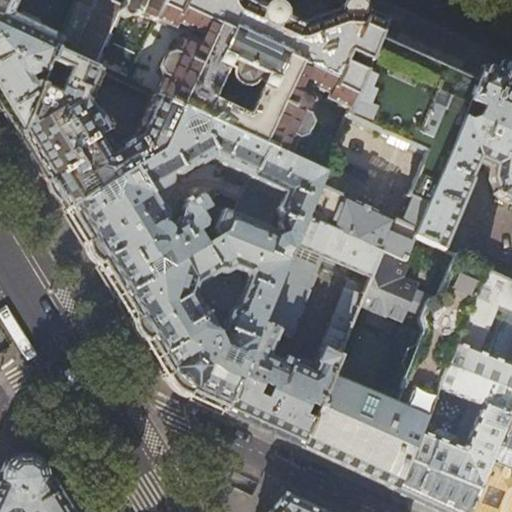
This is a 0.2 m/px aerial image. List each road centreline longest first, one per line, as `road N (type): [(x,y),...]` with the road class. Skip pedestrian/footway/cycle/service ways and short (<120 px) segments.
road 1 (residential): [(92,385),(370,511)]
road 2 (primary): [(92,385),(166,511)]
